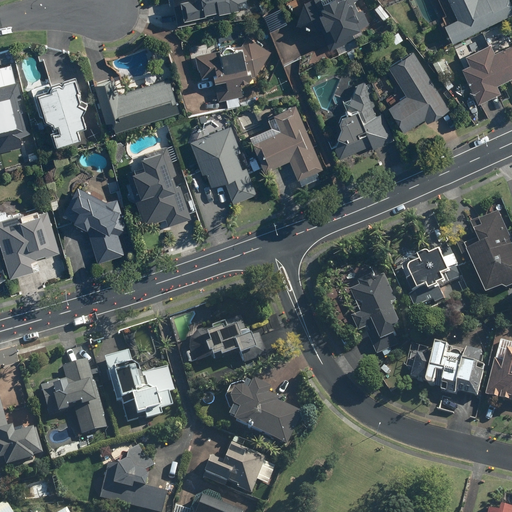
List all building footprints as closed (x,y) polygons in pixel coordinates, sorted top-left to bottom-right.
[(175,0),(178,27),(206,23),(205,16),(221,14),(222,18),(230,17),(230,13),(241,12),(240,1),(249,0),(248,0),(175,0)] [(298,23),(317,29),(322,27),(331,50),(364,37),(360,28),(364,27),(359,16),(363,15),(360,9),(363,8),(359,0),(314,0),(306,3),(298,23)] [(451,0),(460,18),(444,25),(452,43),(511,17),(511,2),(511,0),(451,0)] [(380,2),(374,6),(386,21),(392,16),(380,2)] [(399,28),(389,34),(395,44),(405,38),(399,28)] [(243,44),(196,54),(202,77),(213,75),(219,99),(248,92),(245,81),(261,77),(260,72),(272,50),(249,34),(243,44)] [(472,63),(464,67),(482,102),(502,91),(498,84),(511,77),(511,45),(496,54),(490,42),(467,54),(472,63)] [(414,49),(391,64),(410,93),(390,106),(406,131),(426,118),(429,123),(452,109),(414,49)] [(439,55),(429,61),(449,90),(455,85),(449,76),(453,74),(439,55)] [(364,75),(349,111),(345,110),(339,124),(343,126),(335,145),(341,158),(371,145),(373,150),(396,140),(383,111),(377,114),(373,104),(376,103),(364,75)] [(115,76),(94,83),(107,122),(112,120),(116,132),(181,110),(170,78),(121,94),(115,76)] [(78,77),(39,86),(48,121),(52,120),(58,143),(84,137),(81,126),(90,124),(78,77)] [(0,150),(25,145),(22,134),(27,133),(19,94),(22,93),(19,80),(0,84),(0,150)] [(326,169),(297,103),(275,113),(281,127),(256,138),(270,170),(292,160),(301,180),(326,169)] [(242,151),(231,123),(223,127),(220,118),(203,124),(205,131),(188,138),(203,175),(209,173),(213,185),(225,180),(234,203),(258,193),(247,166),(244,167),(238,153),(242,151)] [(147,164),(129,171),(146,222),(167,216),(170,225),(191,218),(166,145),(144,153),(147,164)] [(258,156),(249,159),(254,171),(262,168),(258,156)] [(120,206),(77,184),(61,214),(89,228),(99,261),(125,252),(118,231),(127,228),(120,206)] [(6,212),(0,213),(0,236),(11,278),(41,270),(38,256),(61,250),(50,210),(22,217),(21,212),(7,216),(6,212)] [(511,235),(501,211),(484,219),(483,216),(472,220),(478,233),(458,242),(468,264),(475,261),(490,294),(507,286),(508,288),(511,286),(511,235)] [(433,252),(404,265),(416,294),(411,296),(417,308),(434,301),(436,304),(447,299),(442,289),(452,284),(451,282),(464,276),(460,267),(462,266),(457,256),(448,259),(444,251),(434,255),(433,252)] [(362,286),(353,289),(365,317),(362,318),(367,330),(371,328),(372,331),(370,332),(379,354),(411,341),(395,303),(399,301),(388,275),(379,280),(376,273),(360,280),(362,286)] [(190,361),(191,363),(212,354),(215,361),(239,351),(245,365),(269,355),(263,340),(255,343),(252,334),(243,338),(241,333),(248,331),(241,315),(197,334),(196,334),(195,335),(195,336),(194,336),(193,337),(192,338),(192,339),(191,340),(190,341),(190,342),(189,343),(189,344),(188,345),(188,346),(188,347),(188,348),(188,349),(187,350),(187,351),(187,352),(187,353),(188,354),(188,355),(188,356),(188,357),(189,358),(189,359),(189,360),(190,361)] [(438,348),(412,344),(408,369),(415,370),(413,379),(430,382),(429,386),(443,389),(443,392),(460,394),(460,392),(480,396),(486,364),(481,363),(484,350),(470,347),(468,357),(452,355),(453,345),(439,343),(438,348)] [(511,350),(510,360),(497,357),(488,396),(511,401),(511,350)] [(129,351),(106,357),(117,401),(121,400),(127,424),(163,414),(161,408),(173,405),(169,392),(176,390),(169,366),(139,374),(137,366),(134,367),(129,351)] [(67,381),(41,388),(49,415),(74,408),(82,435),(107,428),(88,360),(63,367),(67,381)] [(233,412),(232,418),(289,446),(304,414),(278,402),(280,397),(269,392),(272,387),(256,379),(254,381),(248,378),(245,383),(231,386),(225,398),(230,410),(233,412)] [(0,397),(0,464),(5,463),(6,467),(34,459),(33,455),(41,453),(34,430),(24,433),(22,427),(15,430),(14,427),(9,428),(0,397)] [(254,443),(234,436),(225,462),(212,457),(204,479),(253,497),(259,480),(269,484),(275,466),(265,463),(267,457),(251,451),(254,443)] [(120,465),(108,463),(99,500),(151,511),(164,511),(169,491),(148,486),(152,468),(154,465),(148,455),(145,456),(139,447),(126,455),(129,460),(120,465)] [(47,511),(30,478),(0,493),(0,511),(47,511)] [(196,511),(241,511),(202,497),(196,511)]
